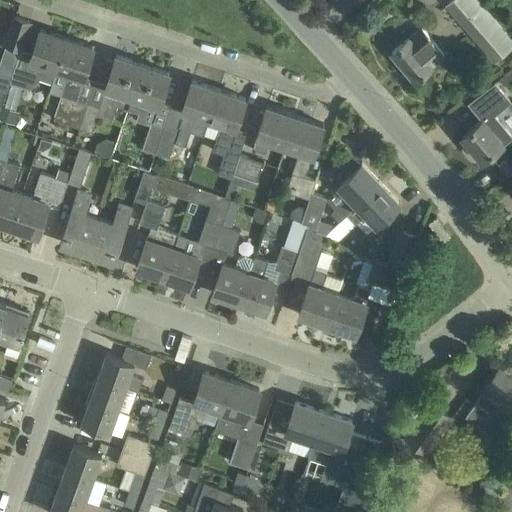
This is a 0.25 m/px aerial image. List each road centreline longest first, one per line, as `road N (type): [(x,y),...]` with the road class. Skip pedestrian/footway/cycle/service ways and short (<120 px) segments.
road 1 (residential): [(511,280),(446,342),(408,364),(365,372),(88,289)]
road 2 (residential): [(351,73),(331,88),(279,85),(28,0)]
road 3 (residential): [(6,511),(88,289)]
road 4 (tertiary): [(478,231),(351,73)]
